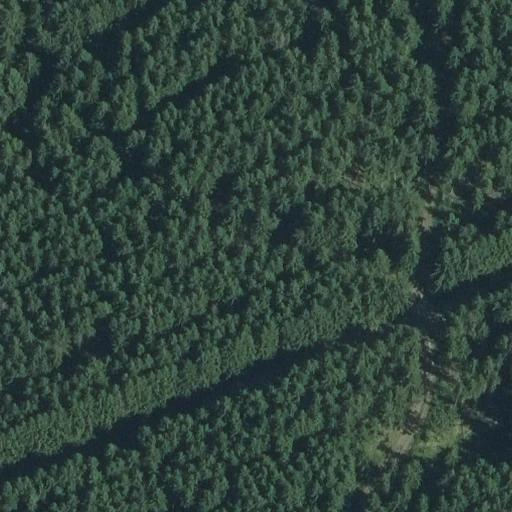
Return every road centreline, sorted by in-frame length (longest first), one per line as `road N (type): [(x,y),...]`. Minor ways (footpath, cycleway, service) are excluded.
road 1 (track): [(398,0),(440,61),(438,164),(413,275),(424,404),(358,511)]
road 2 (track): [(0,66),(57,71),(143,33),(180,0)]
